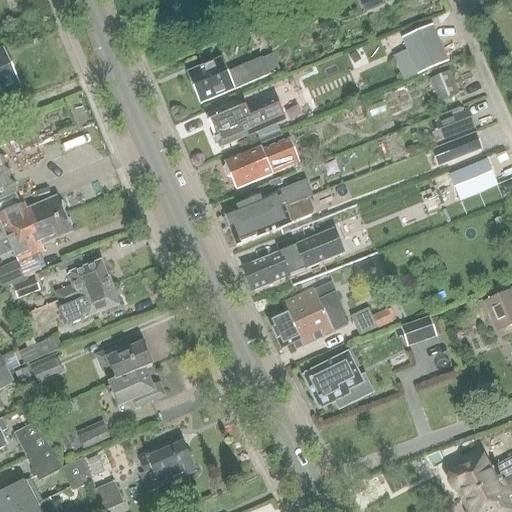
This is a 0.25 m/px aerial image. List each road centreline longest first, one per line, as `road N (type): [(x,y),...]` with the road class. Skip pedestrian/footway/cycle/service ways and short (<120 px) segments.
road 1 (secondary): [(85,0),(211,295),(306,488)]
road 2 (residential): [(306,488),(511,411)]
road 3 (residential): [(450,0),(511,136)]
